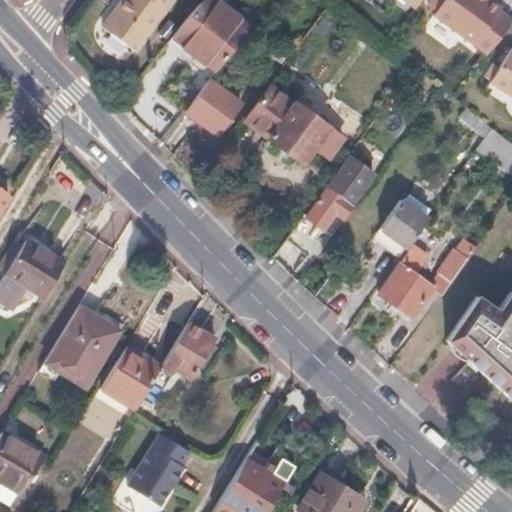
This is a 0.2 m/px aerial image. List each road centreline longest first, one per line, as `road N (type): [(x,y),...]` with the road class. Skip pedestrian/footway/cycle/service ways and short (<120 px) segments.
road 1 (primary): [(486,511),(177,222),(17,53)]
road 2 (unknown): [(319,359),(386,253)]
